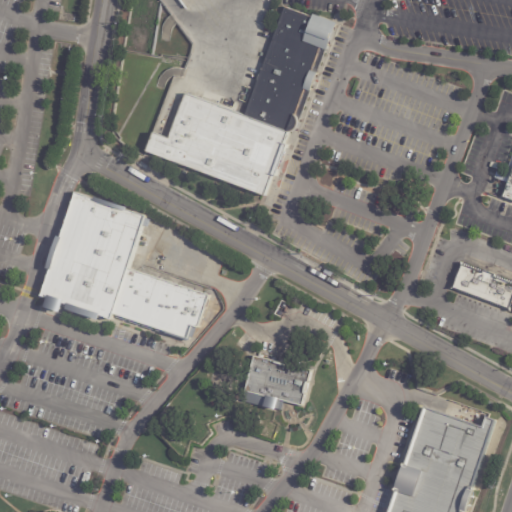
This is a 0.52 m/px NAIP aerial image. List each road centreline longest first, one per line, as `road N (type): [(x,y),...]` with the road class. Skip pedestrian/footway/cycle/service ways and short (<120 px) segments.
road 1 (residential): [(511,390),(320,284)]
road 2 (residential): [(246,242),(83,152)]
road 3 (residential): [(83,152),(106,0)]
